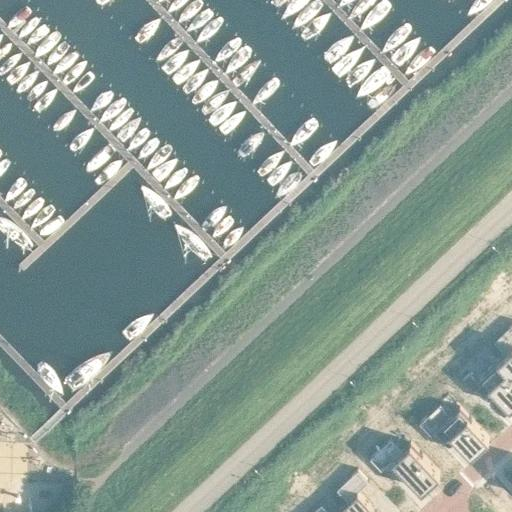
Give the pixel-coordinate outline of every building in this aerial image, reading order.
[(511,373),(509,370),(491,386),(511,408),(511,373)] [(490,395),(480,384),(473,389),(484,401),(490,395)] [(471,417),(453,434),(482,465),(500,448),(471,417)] [(421,452),(403,469),(433,500),(451,483),(421,452)] [(392,479),(398,474),(388,462),(381,468),(392,479)] [(363,486),(373,497),(380,491),(369,480),(363,486)] [(378,511),(369,501),(357,511),(378,511)]
